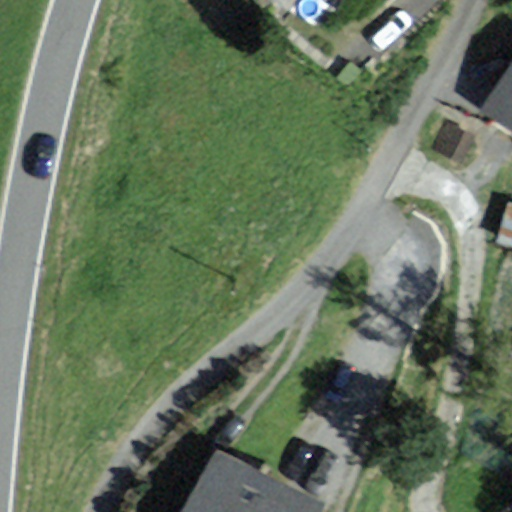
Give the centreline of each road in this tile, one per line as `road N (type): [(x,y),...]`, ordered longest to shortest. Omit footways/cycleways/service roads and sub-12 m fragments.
road 1 (residential): [(392,157),(369,203),(281,315),(230,346),(180,396),(130,454),(97,511)]
road 2 (tertiary): [(0,402),(39,143),(76,0)]
road 3 (residential): [(428,511),(477,265),(474,226),(464,199),(392,157)]
road 4 (residential): [(473,0),(392,157)]
